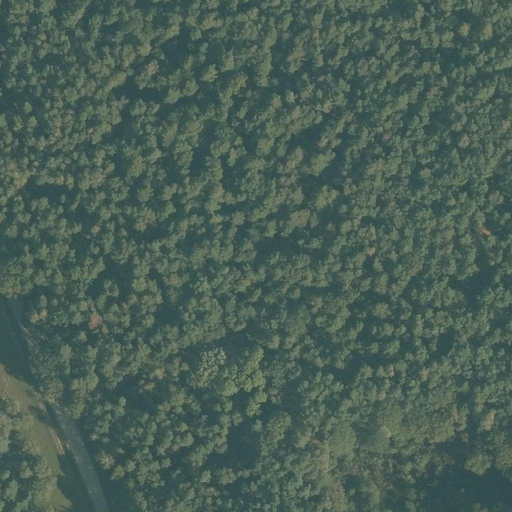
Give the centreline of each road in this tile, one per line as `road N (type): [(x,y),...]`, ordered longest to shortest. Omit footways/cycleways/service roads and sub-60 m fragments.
road 1 (track): [(59,404),(511,223)]
road 2 (track): [(418,264),(307,0)]
road 3 (track): [(0,260),(104,511)]
road 4 (track): [(0,297),(88,511)]
